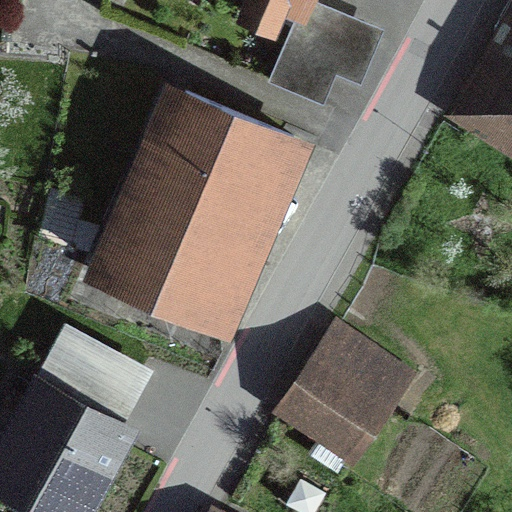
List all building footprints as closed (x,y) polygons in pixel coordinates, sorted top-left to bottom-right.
[(317,0),(233,0),(304,30),(311,14),(317,0)] [(511,11),(450,115),(511,152),(511,11)] [(379,43),(311,14),(304,30),(276,96),(323,116),(337,83),(358,92),(379,43)] [(230,342),(309,157),(174,99),(94,284),(230,342)] [(305,380),(380,429),(413,379),(338,330),(305,380)] [(68,334),(40,386),(127,432),(155,380),(68,334)] [(380,429),(305,380),(281,417),(355,466),(380,429)] [(127,432),(40,386),(0,459),(0,495),(30,511),(95,511),(136,438),(127,432)]
